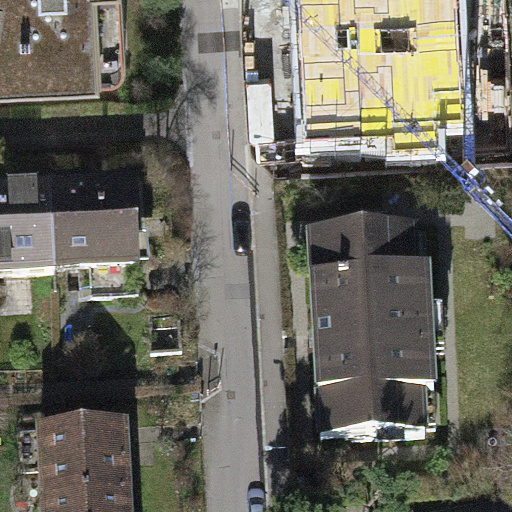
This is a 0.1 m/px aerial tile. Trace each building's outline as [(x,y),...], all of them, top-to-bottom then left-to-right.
[(0,0),(0,75),(116,68),(124,64),(128,58),(124,0),(0,0)] [(293,0),(302,147),(394,142),(395,155),(442,152),(441,128),(467,127),(460,0),(293,0)] [(78,177),(51,179),(55,274),(87,272),(137,270),(133,188),(79,190),(78,177)] [(0,276),(55,274),(51,179),(21,180),(21,196),(0,197),(0,276)] [(314,443),(417,438),(416,397),(425,396),(419,274),(408,274),(406,235),(305,240),(314,443)] [(139,297),(137,270),(87,272),(89,299),(139,297)] [(42,433),(45,503),(127,499),(124,436),(124,429),(42,433)] [(127,511),(127,499),(45,503),(45,511),(127,511)]
